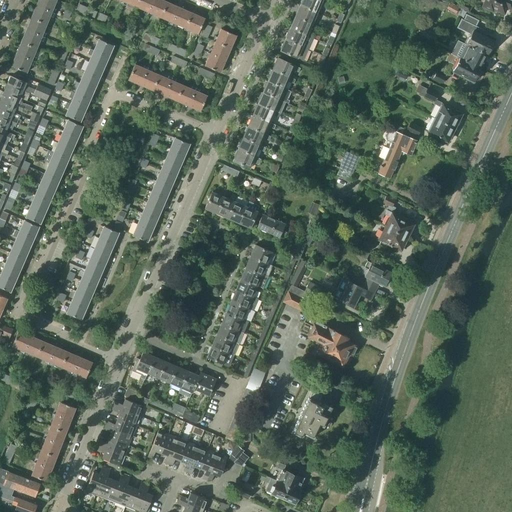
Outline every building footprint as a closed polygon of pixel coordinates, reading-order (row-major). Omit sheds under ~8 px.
[(43,0),(17,66),(34,72),(62,0),(43,0)] [(211,17),(170,0),(122,0),(204,33),(211,17)] [(318,0),(302,0),(300,6),(316,13),(321,1),(318,0)] [(350,1),(348,0),(345,0),(341,10),(345,12),(350,1)] [(482,7),(491,11),(492,9),(503,13),(506,8),(510,10),(511,6),(511,0),(483,0),(484,0),(482,7)] [(458,7),(468,12),(470,7),(461,3),(458,7)] [(300,6),(295,17),(311,24),(316,13),(300,6)] [(339,13),(336,21),(340,23),(344,15),(339,13)] [(469,35),(470,36),(466,45),(487,55),(494,42),(480,35),(483,30),(476,26),(478,21),(466,15),(463,20),(461,19),(456,28),(469,35)] [(295,17),(290,28),(306,35),(311,24),(295,17)] [(421,22),(418,29),(435,36),(438,30),(421,22)] [(227,73),(242,35),(225,28),(210,67),(227,73)] [(290,28),(285,40),(301,47),(307,50),(308,50),(314,39),(306,36),(306,35),(290,28)] [(148,33),(146,38),(159,45),(161,40),(148,33)] [(330,36),(326,44),(331,46),(334,38),(330,36)] [(99,40),(94,51),(94,52),(108,58),(113,46),(99,40)] [(285,40),(280,52),(296,59),(303,62),(307,50),(301,47),(285,40)] [(171,43),(169,49),(186,57),(189,50),(171,43)] [(147,44),(145,50),(159,54),(161,48),(147,44)] [(459,58),(480,69),(487,55),(466,45),(459,58)] [(88,54),(92,56),(89,62),(103,68),(108,58),(94,52),(94,51),(90,49),(88,54)] [(452,76),(459,79),(460,75),(474,82),(480,69),(459,58),(449,53),(445,61),(455,66),(452,72),(454,73),(452,76)] [(294,65),(278,58),(272,70),(288,78),(292,70),(298,73),(300,68),(294,65)] [(320,59),(316,68),(321,70),(324,61),(320,59)] [(89,62),(84,73),(98,79),(103,68),(89,62)] [(209,92),(138,63),(131,80),(202,110),(209,92)] [(215,78),(216,72),(201,68),(199,74),(215,78)] [(288,78),(272,70),(267,81),(284,89),(287,81),(293,84),(295,80),(288,78)] [(397,78),(407,82),(410,75),(401,70),(397,78)] [(430,70),(427,76),(442,84),(445,78),(430,70)] [(84,73),(80,84),(94,90),(98,79),(84,73)] [(10,76),(6,84),(29,93),(40,98),(46,101),(50,90),(37,85),(34,90),(31,89),(24,86),(26,82),(10,76)] [(262,93),(279,100),(285,103),(288,104),(289,101),(287,100),(290,91),(284,89),(267,81),(262,93)] [(6,84),(3,91),(19,98),(26,101),(27,97),(29,93),(6,84)] [(75,94),(89,100),(94,90),(80,84),(75,94)] [(51,97),(57,99),(62,89),(56,86),(51,97)] [(420,86),(417,92),(435,102),(438,95),(420,86)] [(3,91),(0,99),(27,110),(27,111),(30,112),(32,107),(25,103),(24,105),(18,102),(19,98),(3,91)] [(73,99),(71,105),(70,105),(84,111),(89,100),(75,94),(71,92),(68,97),(73,99)] [(279,100),(262,93),(257,104),(280,114),(285,103),(279,100)] [(51,97),(47,105),(48,108),(53,110),(56,103),(57,99),(51,97)] [(0,99),(0,98),(0,107),(13,113),(14,109),(21,112),(25,114),(27,111),(27,110),(0,99)] [(40,98),(37,106),(39,106),(43,108),(46,101),(40,98)] [(68,110),(66,114),(66,116),(80,122),(84,111),(70,105),(71,105),(66,103),(64,108),(68,110)] [(280,114),(257,104),(253,115),(269,123),(272,115),(279,118),(280,114)] [(437,111),(439,112),(436,119),(454,127),(455,126),(457,126),(459,121),(458,120),(460,115),(443,106),(442,107),(440,106),(437,111)] [(0,107),(0,116),(16,124),(19,125),(21,121),(18,120),(20,116),(13,113),(0,107)] [(49,118),(52,112),(46,109),(43,116),(49,118)] [(32,112),(29,120),(32,121),(31,121),(37,123),(40,116),(36,114),(32,112)] [(269,123),(253,115),(247,127),(264,134),(267,127),(274,130),(276,125),(269,123)] [(0,116),(0,125),(6,128),(9,129),(12,131),(13,127),(15,128),(16,124),(0,116)] [(429,132),(447,141),(454,127),(436,119),(429,132)] [(63,131),(77,137),(82,126),(68,120),(63,131)] [(31,121),(28,128),(29,129),(33,131),(37,123),(31,121)] [(47,124),(41,121),(36,133),(42,135),(47,124)] [(398,127),(396,132),(406,136),(417,141),(415,140),(417,135),(416,135),(419,128),(410,124),(407,130),(398,127)] [(0,125),(0,134),(11,139),(13,140),(15,136),(11,135),(5,132),(6,128),(0,125)] [(292,125),(288,133),(293,135),(296,127),(292,125)] [(271,137),(264,134),(247,127),(243,138),(259,145),(262,138),(269,141),(271,137)] [(406,136),(396,132),(391,130),(388,133),(386,136),(387,140),(391,142),(378,173),(390,178),(393,169),(394,170),(397,162),(396,162),(400,155),(402,156),(404,155),(405,153),(411,155),(417,141),(406,136)] [(77,137),(63,131),(59,142),(72,148),(77,137)] [(0,134),(0,143),(6,145),(7,142),(8,142),(9,142),(11,139),(0,134)] [(151,140),(157,143),(160,137),(153,134),(151,140)] [(189,144),(175,138),(170,149),(184,155),(189,144)] [(259,145),(243,138),(237,150),(254,157),(257,149),(264,152),(266,148),(259,145)] [(54,153),(68,159),(72,148),(59,142),(54,153)] [(0,143),(0,151),(7,155),(8,152),(4,150),(6,145),(0,143)] [(184,155),(170,149),(165,160),(179,166),(184,155)] [(254,157),(237,150),(232,161),(249,168),(252,162),(258,165),(261,160),(254,157)] [(346,152),(339,169),(352,174),(359,157),(346,152)] [(49,163),(63,170),(68,159),(54,153),(49,163)] [(34,158),(27,154),(23,164),(29,167),(31,162),(32,162),(34,158)] [(16,158),(13,166),(18,168),(21,161),(17,159),(16,158)] [(179,166),(165,160),(161,170),(175,176),(179,166)] [(46,171),(44,174),(58,180),(63,170),(49,163),(49,165),(43,162),(40,168),(46,171)] [(140,166),(139,166),(137,173),(142,176),(145,169),(146,169),(148,165),(142,162),(140,166)] [(23,164),(20,169),(27,172),(29,167),(23,164)] [(224,165),(224,166),(221,171),(233,176),(235,170),(224,165)] [(279,167),(272,165),(270,171),(276,173),(279,167)] [(10,174),(11,174),(11,175),(14,176),(18,168),(13,166),(10,174)] [(175,176),(161,170),(156,181),(170,187),(175,176)] [(40,185),(54,191),(58,180),(44,174),(40,185)] [(13,185),(20,188),(24,178),(17,175),(13,185)] [(151,192),(165,198),(170,187),(156,181),(151,192)] [(2,189),(8,192),(11,184),(5,182),(2,189)] [(135,185),(129,182),(126,190),(132,193),(133,189),(134,189),(135,185)] [(271,196),(276,185),(270,182),(265,193),(271,196)] [(20,188),(13,185),(9,196),(15,199),(20,188)] [(35,195),(49,202),(54,191),(40,185),(35,195)] [(148,190),(138,186),(136,190),(147,195),(148,190)] [(165,198),(151,192),(147,203),(161,209),(165,198)] [(212,192),(204,209),(216,214),(223,197),(212,192)] [(229,200),(223,197),(216,214),(227,219),(237,196),(232,194),(229,200)] [(380,194),(377,200),(389,206),(391,207),(392,206),(395,200),(386,196),(385,197),(380,194)] [(30,206),(44,212),(49,202),(35,195),(30,206)] [(15,199),(9,196),(4,208),(10,211),(15,199)] [(248,201),(237,196),(227,219),(238,223),(245,207),(246,207),(248,201)] [(161,209),(147,203),(142,213),(156,219),(161,209)] [(44,212),(30,206),(26,217),(40,223),(44,212)] [(406,218),(393,212),(396,208),(392,206),(391,207),(389,206),(384,214),(390,217),(385,226),(407,236),(413,223),(405,219),(406,218)] [(246,207),(245,207),(238,223),(249,228),(257,211),(246,207)] [(0,217),(0,222),(4,224),(8,214),(2,212),(0,217)] [(284,224),(272,219),(273,217),(272,215),(265,212),(263,215),(262,214),(256,227),(278,237),(284,224)] [(156,219),(142,213),(137,224),(151,230),(156,219)] [(19,231),(33,238),(38,227),(24,221),(19,231)] [(116,221),(114,227),(119,229),(122,224),(116,221)] [(133,235),(146,241),(151,230),(137,224),(133,235)] [(310,235),(314,226),(309,224),(305,233),(310,235)] [(379,244),(385,247),(387,244),(400,250),(407,236),(385,226),(378,239),(381,241),(379,244)] [(99,238),(113,244),(118,233),(104,227),(99,238)] [(12,236),(17,237),(15,242),(28,249),(33,238),(19,231),(19,232),(15,230),(12,236)] [(305,233),(294,259),(296,261),(299,262),(310,235),(305,233)] [(349,242),(359,247),(362,240),(352,236),(349,242)] [(113,244),(99,238),(95,249),(109,255),(113,244)] [(361,246),(371,251),(374,245),(364,240),(361,246)] [(10,253),(24,259),(28,249),(15,242),(10,253)] [(254,245),(249,256),(270,265),(275,254),(254,245)] [(109,255),(95,249),(90,259),(104,265),(109,255)] [(370,254),(361,250),(358,255),(368,260),(370,254)] [(5,263),(19,270),(24,259),(10,253),(5,263)] [(270,265),(249,256),(244,267),(267,277),(272,266),(270,265)] [(104,265),(90,259),(85,270),(99,276),(104,265)] [(294,259),(292,259),(287,272),(291,274),(296,261),(294,259)] [(301,261),(295,271),(302,274),(307,264),(301,261)] [(364,277),(366,278),(362,286),(374,292),(379,284),(384,286),(385,284),(387,285),(390,280),(387,279),(391,273),(370,263),(366,261),(363,267),(367,270),(364,277)] [(0,274),(14,281),(19,270),(5,263),(0,274)] [(239,278),(257,286),(262,289),(267,277),(244,267),(239,278)] [(81,281),(95,287),(99,276),(85,270),(81,281)] [(291,274),(287,272),(282,284),(286,285),(291,274)] [(0,274),(0,287),(10,291),(14,281),(0,274)] [(257,286),(239,278),(235,289),(252,297),(257,286)] [(342,279),(333,297),(353,307),(359,294),(371,300),(374,292),(362,286),(361,288),(342,279)] [(95,287),(81,281),(76,291),(90,298),(95,287)] [(175,282),(171,293),(176,295),(180,284),(175,282)] [(303,292),(308,295),(316,298),(321,288),(308,282),(304,291),(303,292)] [(286,285),(282,284),(277,295),(281,297),(286,285)] [(291,285),(288,291),(283,301),(300,310),(308,295),(303,292),(304,291),(291,285)] [(230,301),(247,308),(247,309),(253,311),(258,300),(252,297),(235,289),(230,301)] [(90,298),(76,291),(71,302),(85,308),(90,298)] [(281,297),(277,295),(272,306),(276,308),(281,297)] [(247,308),(230,301),(225,312),(242,319),(247,309),(247,308)] [(85,308),(71,302),(67,313),(81,319),(85,308)] [(276,308),(272,306),(268,317),(272,319),(276,308)] [(220,323),(237,330),(242,319),(225,312),(220,323)] [(272,319),(268,317),(263,329),(267,330),(272,319)] [(317,353),(330,360),(329,362),(340,367),(340,365),(342,366),(342,365),(345,364),(347,359),(347,356),(348,354),(351,356),(351,355),(353,354),(356,348),(356,346),(356,345),(346,340),(347,337),(323,325),(324,324),(309,317),(308,318),(306,317),(303,322),(311,326),(312,328),(308,335),(319,341),(318,342),(321,343),(317,353)] [(244,333),(237,330),(220,323),(215,334),(239,344),(244,333)] [(0,328),(0,334),(9,338),(12,329),(3,326),(1,329),(0,328)] [(267,330),(263,329),(259,339),(262,341),(267,330)] [(87,377),(94,360),(18,330),(12,346),(87,377)] [(234,355),(239,344),(215,334),(210,345),(234,355)] [(262,341),(259,339),(254,351),(258,353),(262,341)] [(205,357),(223,364),(222,365),(229,367),(234,355),(210,345),(205,357)] [(258,353),(254,351),(249,362),(253,364),(258,353)] [(132,371),(141,375),(140,378),(145,380),(147,374),(155,357),(143,352),(140,361),(137,360),(132,371)] [(155,357),(147,374),(158,378),(166,361),(155,357)] [(166,361),(158,378),(169,383),(177,366),(166,361)] [(243,378),(246,379),(253,364),(249,362),(243,378)] [(169,383),(180,388),(181,388),(188,371),(177,366),(169,383)] [(253,368),(247,383),(245,388),(256,392),(264,372),(253,368)] [(181,388),(180,388),(178,393),(189,398),(191,393),(192,393),(201,372),(199,376),(188,371),(181,388)] [(192,393),(194,389),(209,396),(216,379),(201,372),(192,393)] [(139,393),(127,388),(124,395),(136,401),(138,395),(139,393)] [(245,388),(243,392),(243,393),(254,398),(256,392),(245,388)] [(291,432),(301,436),(303,433),(312,437),(319,424),(322,426),(323,425),(324,426),(327,425),(330,420),(329,417),(327,417),(327,415),(330,407),(323,404),(323,405),(316,402),(320,395),(312,391),(308,398),(291,432)] [(241,398),(252,403),(254,398),(243,393),(241,398)] [(149,400),(138,395),(136,401),(147,405),(149,400)] [(238,405),(249,409),(252,403),(241,398),(238,405)] [(123,405),(115,402),(114,406),(140,416),(144,406),(125,399),(123,405)] [(147,405),(147,406),(148,403),(159,407),(160,404),(149,399),(149,400),(147,405)] [(50,481),(75,406),(58,400),(33,475),(50,481)] [(170,412),(172,409),(160,404),(159,407),(170,412)] [(236,410),(247,415),(249,409),(238,405),(236,410)] [(112,410),(120,413),(117,419),(136,426),(140,416),(114,406),(112,410)] [(181,417),(183,413),(172,409),(170,412),(181,417)] [(183,413),(181,417),(196,424),(200,416),(185,410),(183,413)] [(234,416),(245,420),(247,415),(236,410),(234,416)] [(245,420),(234,416),(232,421),(243,425),(245,420)] [(115,424),(108,421),(106,426),(132,436),(136,426),(117,419),(115,424)] [(243,425),(232,421),(229,427),(240,431),(243,425)] [(104,430),(112,433),(110,438),(129,445),(132,436),(106,426),(104,430)] [(202,434),(203,428),(194,426),(193,432),(202,434)] [(227,433),(238,437),(240,431),(229,427),(227,433)] [(168,434),(158,430),(148,456),(152,458),(155,450),(160,453),(168,434)] [(227,433),(225,438),(235,443),(238,437),(227,433)] [(160,453),(166,455),(163,462),(167,464),(177,438),(168,434),(160,453)] [(108,444),(100,441),(98,445),(125,455),(129,445),(110,438),(108,444)] [(187,442),(177,438),(167,464),(171,465),(174,458),(180,460),(187,442)] [(180,460),(186,463),(183,470),(187,471),(197,445),(187,442),(180,460)] [(10,443),(4,460),(10,463),(16,446),(10,443)] [(244,451),(235,443),(228,460),(234,463),(244,467),(246,465),(244,463),(249,458),(243,453),(244,451)] [(97,449),(104,452),(102,458),(121,466),(125,455),(98,445),(97,449)] [(207,449),(197,445),(187,471),(191,473),(194,466),(200,468),(207,449)] [(200,468),(205,470),(203,477),(206,479),(216,453),(207,449),(200,468)] [(226,457),(216,453),(206,479),(211,480),(213,473),(219,475),(226,457)] [(279,474),(276,480),(277,481),(277,482),(301,492),(304,484),(302,483),(304,479),(283,470),(284,469),(285,466),(279,464),(277,468),(282,470),(280,474),(279,474)] [(98,474),(92,472),(85,490),(96,495),(106,468),(101,467),(98,474)] [(0,468),(0,496),(0,497),(4,485),(14,489),(16,484),(19,476),(8,472),(8,471),(0,468)] [(110,470),(106,468),(96,495),(106,499),(113,480),(107,477),(110,470)] [(118,482),(113,480),(106,499),(116,502),(126,476),(121,474),(118,482)] [(40,484),(19,476),(16,484),(14,489),(35,497),(40,484)] [(129,478),(126,476),(116,502),(125,506),(133,487),(127,485),(129,478)] [(268,483),(264,492),(295,505),(301,492),(277,482),(277,481),(276,480),(270,478),(268,483)] [(137,489),(133,487),(125,506),(135,510),(145,484),(140,482),(137,489)] [(242,488),(240,494),(249,498),(253,487),(244,483),(242,488)] [(149,485),(145,484),(135,510),(140,511),(145,511),(152,495),(146,493),(149,485)] [(4,485),(0,497),(12,501),(11,504),(17,506),(14,511),(33,511),(36,505),(12,496),(14,489),(4,485)] [(188,498),(180,495),(179,499),(204,509),(208,499),(190,492),(188,498)] [(177,503),(185,506),(182,511),(203,511),(204,509),(179,499),(177,503)] [(226,511),(229,506),(221,503),(218,510),(222,511),(226,511)]
